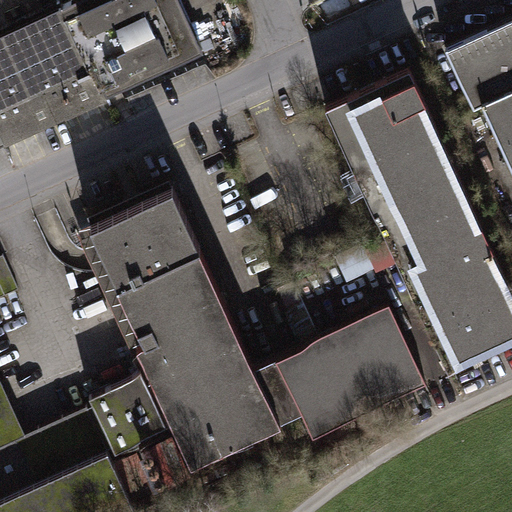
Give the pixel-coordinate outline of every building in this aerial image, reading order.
[(0,150),(206,56),(179,0),(78,0),(0,36),(0,150)] [(511,20),(447,51),(474,110),(482,106),(511,170),(511,20)] [(511,290),(408,70),(325,109),(450,373),(511,344),(511,290)] [(0,371),(0,511),(142,511),(144,511),(121,461),(173,436),(190,471),(283,427),(172,192),(89,230),(142,342),(134,345),(144,367),(84,395),(89,405),(29,433),(0,371)] [(382,306),(275,357),(315,439),(421,388),(382,306)]
